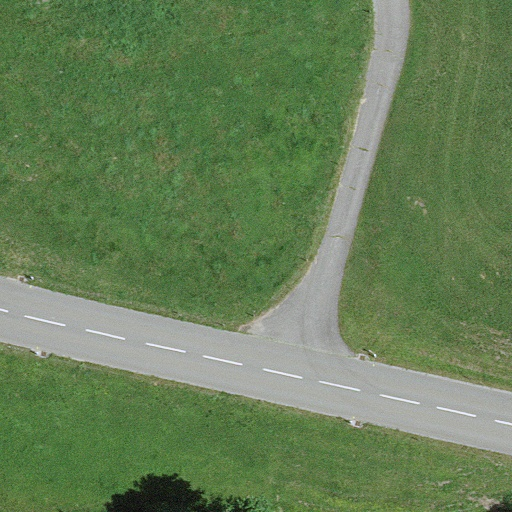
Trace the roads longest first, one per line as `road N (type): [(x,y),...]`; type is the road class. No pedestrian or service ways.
road 1 (tertiary): [(511,426),(0,309)]
road 2 (track): [(287,375),(388,58),(385,0)]
